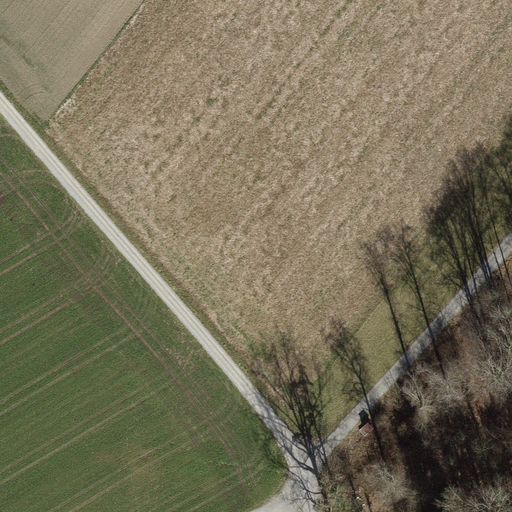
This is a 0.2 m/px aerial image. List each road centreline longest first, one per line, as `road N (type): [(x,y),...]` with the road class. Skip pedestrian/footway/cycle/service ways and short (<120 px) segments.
road 1 (track): [(305,480),(227,363),(0,99)]
road 2 (track): [(511,240),(305,480)]
